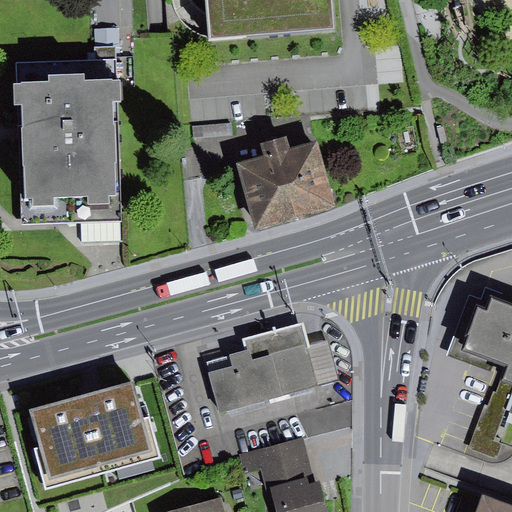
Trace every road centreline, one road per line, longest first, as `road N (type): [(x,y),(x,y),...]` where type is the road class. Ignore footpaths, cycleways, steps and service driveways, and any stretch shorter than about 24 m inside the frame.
road 1 (primary): [(6,344),(373,238)]
road 2 (residential): [(373,238),(389,300),(380,511)]
road 3 (primary): [(373,238),(511,194)]
